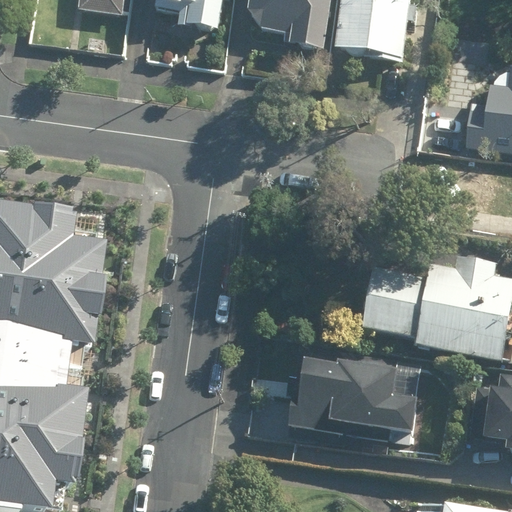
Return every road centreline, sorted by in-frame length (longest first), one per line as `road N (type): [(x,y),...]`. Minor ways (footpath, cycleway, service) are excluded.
road 1 (residential): [(217,147),(167,511)]
road 2 (unknown): [(177,438),(511,487)]
road 3 (residential): [(0,114),(217,147)]
road 4 (residential): [(217,147),(363,167)]
